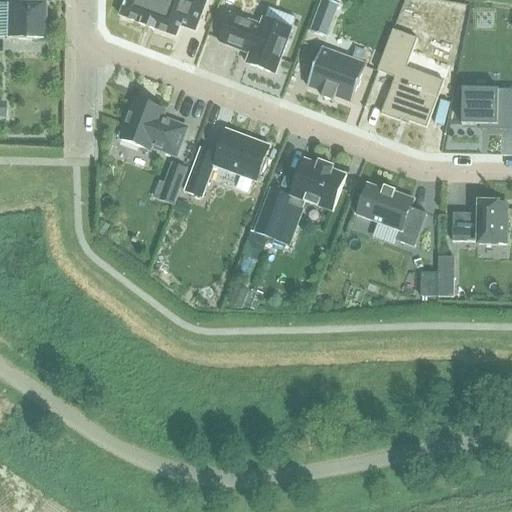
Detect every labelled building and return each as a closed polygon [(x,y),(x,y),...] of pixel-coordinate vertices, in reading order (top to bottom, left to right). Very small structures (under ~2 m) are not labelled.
[(196,33),(208,0),(127,0),(121,18),(177,39),(181,28),(196,33)] [(324,1),(312,34),(327,40),(333,22),(339,6),(324,1)] [(0,4),(0,39),(45,41),(45,5),(0,4)] [(225,33),(220,44),(251,56),(249,61),(247,65),(259,70),(276,76),(278,72),(293,31),(291,30),(295,19),(270,10),(265,21),(264,20),(261,27),(245,20),(231,15),(225,33)] [(427,129),(445,83),(407,69),(418,40),(394,31),(378,73),(396,79),(382,116),(401,123),(402,120),(427,129)] [(314,72),(308,88),(325,95),(324,97),(323,100),(335,104),(336,102),(337,99),(353,105),(358,92),(368,67),(343,57),(323,50),(314,72)] [(463,106),(463,126),(473,126),(480,127),(480,131),(497,131),(511,131),(511,91),(509,91),(500,91),(480,91),(464,90),(463,106)] [(140,103),(136,101),(121,141),(151,152),(153,149),(177,159),(188,129),(164,120),(166,113),(151,107),(152,104),(141,99),(140,103)] [(193,175),(186,193),(203,199),(205,193),(215,168),(216,168),(221,170),(240,177),(257,184),(271,148),(253,141),(252,142),(251,142),(243,139),(243,138),(242,137),(227,132),(222,147),(218,157),(211,154),(202,151),(201,151),(197,162),(193,175)] [(305,161),(291,198),(272,190),(255,234),(276,242),(290,205),(303,210),(306,203),(334,214),(348,177),(333,172),(334,169),(320,164),(319,166),(305,161)] [(174,165),(161,198),(177,204),(189,172),(174,165)] [(412,210),(411,210),(414,201),(400,196),(399,198),(395,196),(396,193),(389,190),(386,189),(385,192),(375,188),(369,186),(363,204),(358,217),(380,225),(401,233),(399,237),(397,243),(407,246),(415,249),(423,227),(428,216),(424,214),(412,210)] [(179,204),(176,213),(187,217),(191,209),(179,204)] [(479,244),(479,246),(507,247),(508,205),(480,204),(480,218),(473,218),(473,215),(454,215),(453,243),(479,244)] [(421,298),(437,298),(438,275),(421,274),(421,298)] [(450,281),(439,281),(439,299),(455,299),(455,284),(450,281)] [(236,290),(231,304),(237,307),(241,309),(247,294),(243,292),(236,290)]
